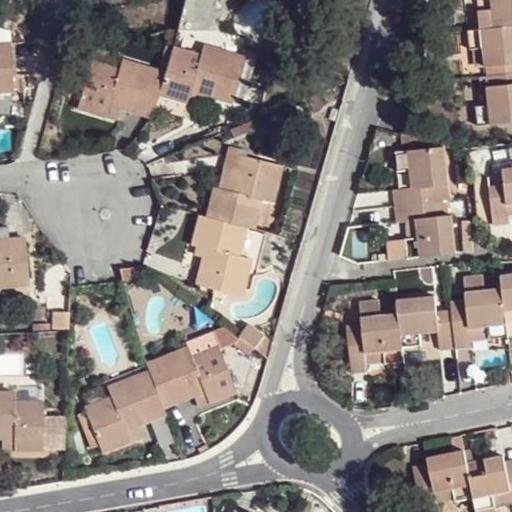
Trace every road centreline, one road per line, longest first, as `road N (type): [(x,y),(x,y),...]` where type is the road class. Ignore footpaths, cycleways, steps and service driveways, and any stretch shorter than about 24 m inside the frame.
road 1 (residential): [(293,395),(287,361),(402,0)]
road 2 (residential): [(0,510),(269,448)]
road 3 (unknown): [(71,0),(111,27),(140,32),(274,15)]
road 4 (residential): [(343,435),(511,403)]
